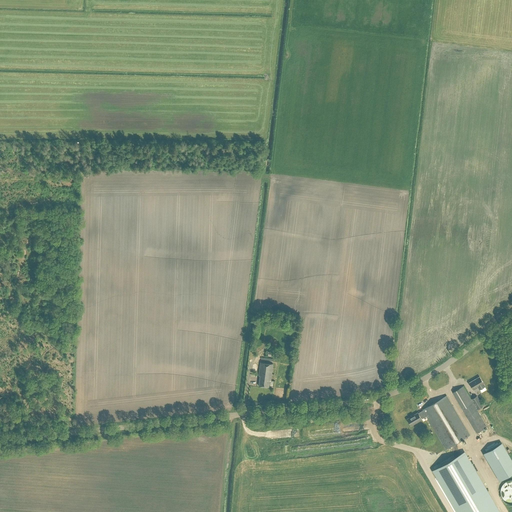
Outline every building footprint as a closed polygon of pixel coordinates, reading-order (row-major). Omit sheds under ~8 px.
[(267,363),(267,361),(263,361),(263,362),(260,362),(258,375),(259,375),(258,385),(269,386),(270,380),(271,380),(273,368),(274,368),(274,366),(273,365),(273,363),(267,363)] [(479,376),(469,382),(474,390),(478,387),(480,389),(485,386),(479,376)] [(463,386),(453,392),(476,432),(487,426),(463,386)] [(470,435),(447,395),(423,410),(418,413),(407,419),(412,426),(423,419),(422,419),(426,416),(446,449),(470,435)] [(478,409),(483,406),(477,395),(472,398),(478,409)] [(350,422),(352,432),(361,429),(358,420),(350,422)] [(511,462),(501,444),(484,454),(500,481),(511,473),(511,462)] [(499,511),(464,452),(451,459),(433,470),(457,511),(499,511)] [(445,511),(419,465),(385,485),(399,511),(445,511)]
